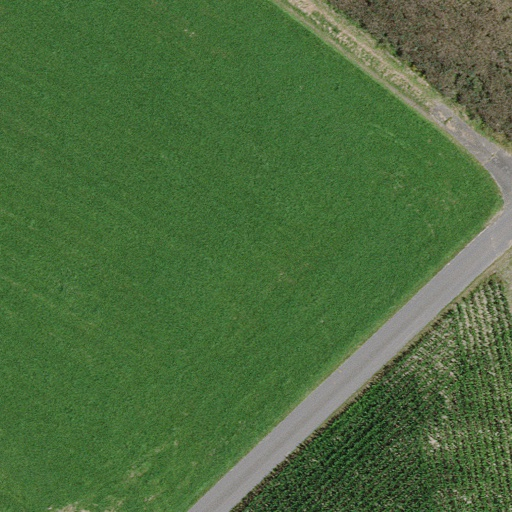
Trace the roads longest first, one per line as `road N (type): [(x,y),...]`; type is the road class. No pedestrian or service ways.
road 1 (unclassified): [(511,227),(209,511)]
road 2 (track): [(288,0),(511,181)]
